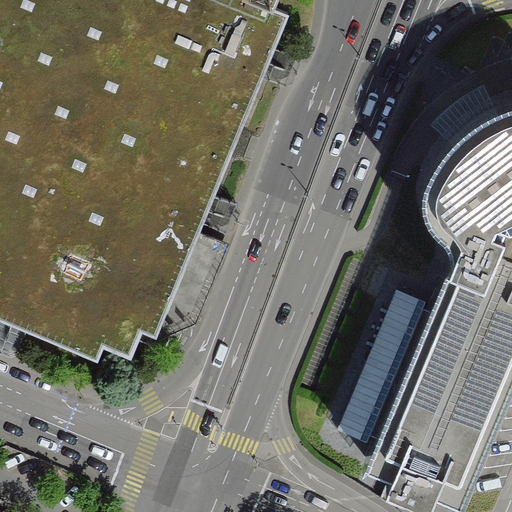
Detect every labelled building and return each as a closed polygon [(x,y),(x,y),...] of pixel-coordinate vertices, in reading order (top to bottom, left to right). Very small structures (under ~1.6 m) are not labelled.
[(0,0),(0,315),(31,329),(97,357),(104,341),(132,353),(138,339),(144,327),(157,331),(175,288),(198,232),(202,223),(213,194),(262,76),(274,47),(288,11),(276,7),(260,0),(0,0)] [(297,56),(274,47),(262,76),(286,85),(297,56)] [(454,240),(455,254),(470,217),(493,226),(501,206),(511,197),(511,101),(484,113),(460,131),(441,154),(428,183),(427,200),(435,216),(448,229),(454,240)] [(213,194),(202,223),(225,232),(236,203),(213,194)] [(378,437),(369,459),(393,469),(387,484),(431,503),(438,488),(462,499),(511,378),(511,197),(501,206),(493,226),(470,217),(455,254),(431,311),(378,437)] [(228,244),(198,232),(175,288),(157,331),(144,327),(138,339),(153,345),(174,336),(192,329),(199,326),(214,293),(234,247),(228,244)] [(378,437),(431,311),(424,308),(427,301),(397,289),(340,429),(369,441),(372,434),(378,437)]
